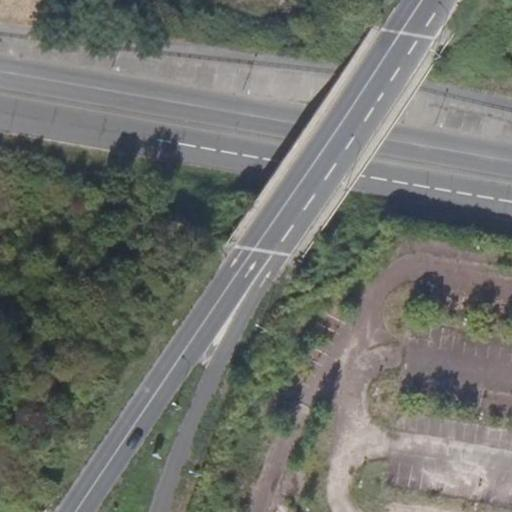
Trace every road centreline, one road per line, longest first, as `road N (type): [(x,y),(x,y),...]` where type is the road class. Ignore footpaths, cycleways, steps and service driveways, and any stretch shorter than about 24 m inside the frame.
road 1 (residential): [(0,75),(511,162)]
road 2 (primary): [(76,511),(261,250)]
road 3 (primary): [(261,250),(430,0)]
road 4 (primary): [(161,511),(261,250)]
